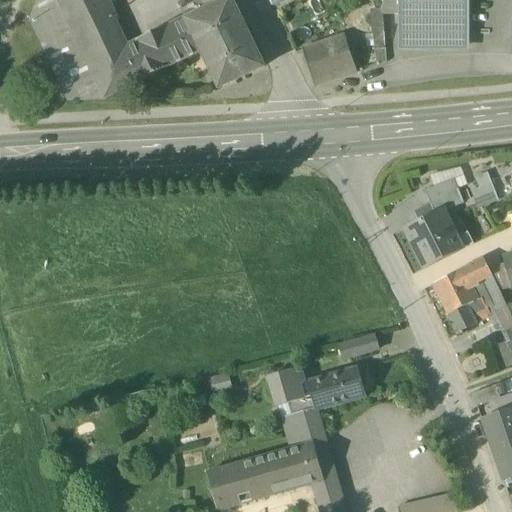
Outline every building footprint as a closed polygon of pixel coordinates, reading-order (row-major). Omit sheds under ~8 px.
[(71,102),(101,101),(53,0),(45,0),(35,6),(31,18),(71,102)] [(125,50),(102,2),(101,0),(53,0),(101,101),(202,52),(187,21),(167,30),(138,43),(139,44),(125,50)] [(202,52),(219,89),(264,68),(231,0),(230,0),(215,8),(187,21),(202,52)] [(384,16),(400,16),(400,0),(383,0),(383,10),(384,16)] [(400,48),(454,48),(468,34),(468,0),(400,0),(400,16),(400,48)] [(355,35),(373,34),(384,33),(383,16),(383,10),(346,10),(349,40),(354,40),(355,35)] [(386,63),(384,33),(373,34),(378,66),(386,63)] [(305,50),(317,86),(356,73),(344,37),(305,50)] [(487,171),(473,175),(476,187),(469,189),(474,206),(496,200),(487,171)] [(453,181),(457,191),(458,190),(467,187),(464,177),(453,181)] [(431,206),(431,207),(459,194),(458,190),(457,191),(453,181),(424,192),(431,206)] [(431,207),(435,215),(435,216),(442,212),(443,214),(444,213),(464,204),(459,194),(431,207)] [(423,210),(428,218),(435,215),(431,207),(431,206),(423,210)] [(456,239),(444,213),(443,214),(442,212),(435,216),(435,215),(428,218),(404,230),(424,270),(462,251),(462,250),(473,245),(468,234),(456,239)] [(511,253),(502,257),(510,282),(511,281),(511,253)] [(499,275),(502,285),(510,282),(502,257),(491,260),(496,276),(499,275)] [(433,286),(448,315),(467,305),(477,300),(471,290),(478,286),(477,284),(482,281),(491,276),(484,260),(433,286)] [(484,291),(493,311),(506,306),(491,276),(482,281),(486,291),(484,291)] [(472,314),(467,305),(448,315),(457,334),(477,324),(472,314)] [(472,314),(477,324),(489,316),(485,308),(472,314)] [(341,348),(344,362),(378,354),(375,340),(341,348)] [(358,369),(308,383),(307,383),(315,412),(317,412),(366,398),(358,369)] [(306,415),(315,412),(307,383),(308,383),(305,373),(296,375),(295,371),(270,378),(278,407),(287,405),(291,417),(292,419),(306,415)] [(228,374),(210,378),(214,395),(232,390),(228,374)] [(511,410),(481,421),(492,451),(511,444),(511,410)] [(326,484),(315,487),(317,493),(338,487),(317,412),(315,412),(306,415),(314,443),(326,484)] [(286,430),(292,450),(314,443),(306,415),(292,419),(291,417),(283,419),(286,430)] [(326,484),(314,443),(292,450),(207,476),(217,511),(226,511),(315,487),(326,484)] [(511,479),(511,444),(492,451),(502,482),(511,479)] [(317,493),(322,511),(335,511),(345,509),(338,487),(317,493)] [(401,510),(401,511),(456,511),(460,511),(456,498),(401,510)]
